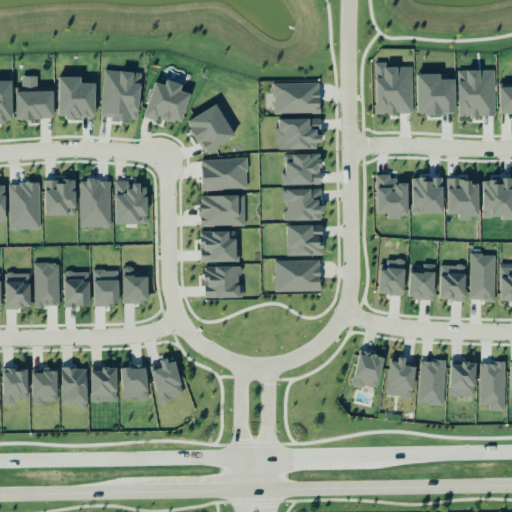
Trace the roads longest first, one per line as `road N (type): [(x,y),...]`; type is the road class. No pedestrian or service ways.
road 1 (secondary): [(492,455),(0,463)]
road 2 (residential): [(347,0),(348,298),(322,341),(268,365)]
road 3 (residential): [(268,365),(225,360),(181,321),(172,302),(163,160)]
road 4 (secondary): [(268,490),(498,490)]
road 5 (residential): [(181,321),(136,336),(0,336)]
road 6 (residential): [(343,312),(380,324),(511,328)]
road 7 (residential): [(0,153),(137,152),(163,160)]
road 8 (residential): [(349,146),(511,145)]
road 9 (secondary): [(0,495),(147,493)]
road 10 (residential): [(240,364),(241,491)]
road 11 (residential): [(268,490),(268,365)]
